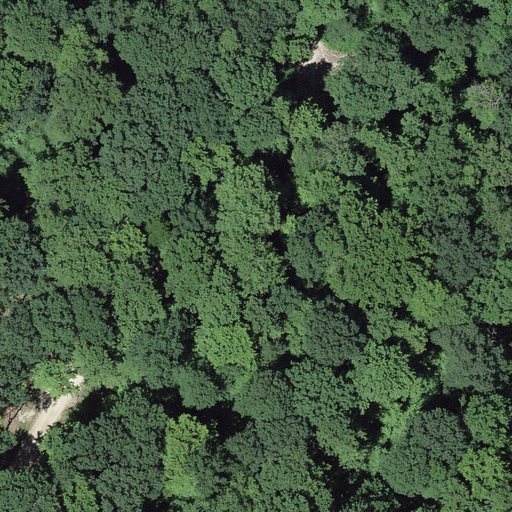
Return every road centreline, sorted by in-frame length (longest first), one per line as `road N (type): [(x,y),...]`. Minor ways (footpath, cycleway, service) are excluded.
road 1 (track): [(0,510),(63,368),(294,132),(309,94)]
road 2 (track): [(309,94),(427,0)]
